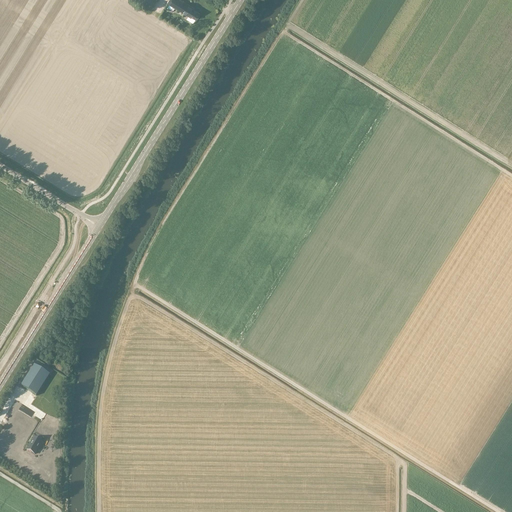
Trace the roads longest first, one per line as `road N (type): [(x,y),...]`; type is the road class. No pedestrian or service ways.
road 1 (secondary): [(100,223),(240,0)]
road 2 (secondary): [(0,384),(96,229)]
